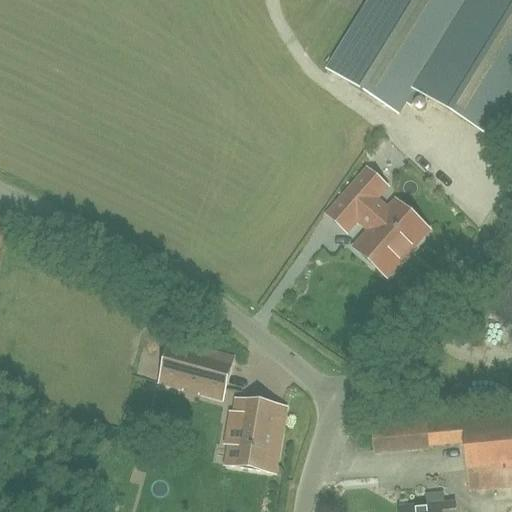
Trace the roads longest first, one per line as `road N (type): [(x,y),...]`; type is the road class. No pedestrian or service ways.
road 1 (unclassified): [(338,402),(198,292),(0,191)]
road 2 (unclassified): [(338,402),(511,210)]
